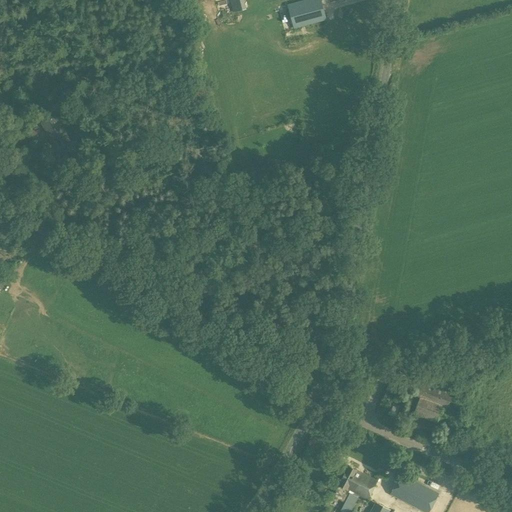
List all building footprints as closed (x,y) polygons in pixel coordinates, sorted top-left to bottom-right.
[(326,20),(321,0),(303,0),(287,4),(294,29),(326,20)] [(59,139),(64,149),(73,144),(67,134),(59,139)] [(255,182),(251,172),(246,174),(249,184),(255,182)] [(250,191),(245,177),(236,180),(243,199),(250,196),(249,191),(250,191)] [(414,395),(419,398),(413,414),(436,423),(443,406),(447,408),(455,386),(423,373),(414,395)] [(338,484),(339,485),(334,496),(344,501),(348,492),(349,493),(341,510),(344,511),(350,511),(359,495),(367,500),(377,481),(348,466),(338,484)] [(390,494),(423,511),(429,511),(439,493),(402,474),(390,494)] [(388,511),(389,510),(375,503),(370,511),(388,511)]
